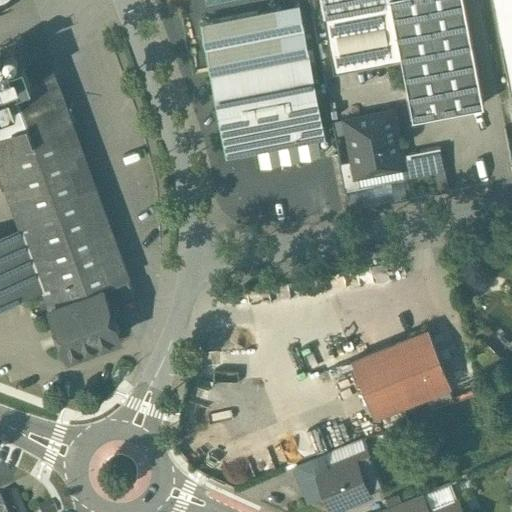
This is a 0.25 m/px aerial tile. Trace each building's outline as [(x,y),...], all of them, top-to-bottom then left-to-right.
[(321,0),(324,14),(391,1),(390,0),(321,0)] [(390,0),(391,1),(413,116),(483,103),(463,0),(390,0)] [(511,0),(492,0),(511,98),(511,0)] [(297,3),(276,7),(286,58),(307,54),(297,3)] [(276,7),(202,21),(211,72),(286,58),(276,7)] [(47,49),(24,58),(98,260),(104,257),(113,281),(129,276),(47,49)] [(286,58),(211,72),(227,152),(256,146),(317,134),(322,133),(307,54),(286,58)] [(24,58),(0,66),(0,167),(22,228),(43,286),(50,303),(103,284),(113,281),(104,257),(98,260),(24,58)] [(390,110),(346,118),(357,173),(400,165),(390,110)] [(317,134),(256,146),(259,163),(301,155),(299,149),(319,145),(317,134)] [(21,294),(43,286),(22,228),(0,236),(0,302),(6,300),(6,299),(21,294)] [(103,284),(50,303),(68,353),(121,333),(103,284)] [(427,327),(352,357),(374,414),(450,384),(427,327)] [(362,437),(322,453),(327,465),(354,454),(355,454),(366,450),(362,437)] [(366,450),(355,454),(355,456),(352,457),(358,472),(363,475),(368,487),(368,488),(380,483),(367,449),(366,450)] [(322,453),(296,463),(301,476),(316,470),(316,469),(327,465),(322,453)] [(327,465),(316,469),(316,470),(301,476),(309,496),(324,490),(331,507),(365,494),(368,488),(368,487),(363,475),(358,472),(352,457),(355,456),(355,454),(354,454),(327,465)] [(421,492),(387,505),(389,511),(424,511),(429,510),(421,492)] [(0,511),(21,511),(13,494),(0,499),(0,511)] [(429,510),(424,511),(462,511),(457,499),(429,510)]
